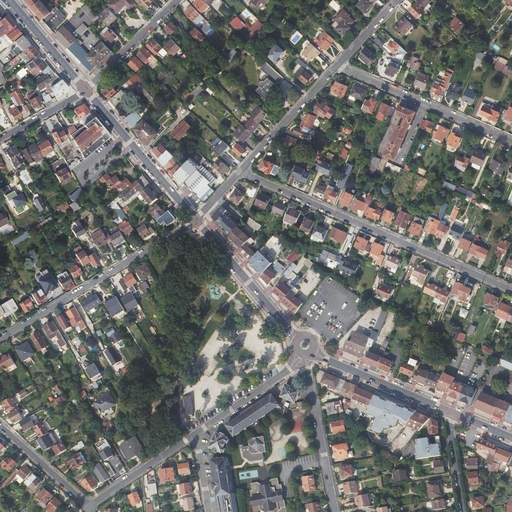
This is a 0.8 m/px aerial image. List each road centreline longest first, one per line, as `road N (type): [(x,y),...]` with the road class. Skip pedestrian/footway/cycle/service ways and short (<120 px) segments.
road 1 (residential): [(240,171),(511,289)]
road 2 (residential): [(196,217),(0,338)]
road 3 (residential): [(337,64),(511,140)]
road 4 (tertiary): [(85,90),(196,217)]
road 5 (tertiary): [(196,217),(298,339)]
road 6 (tertiary): [(311,352),(452,412)]
road 7 (residential): [(307,369),(335,511)]
road 8 (residential): [(337,64),(240,171)]
road 9 (residential): [(196,433),(88,505)]
road 10 (residential): [(85,90),(177,0)]
